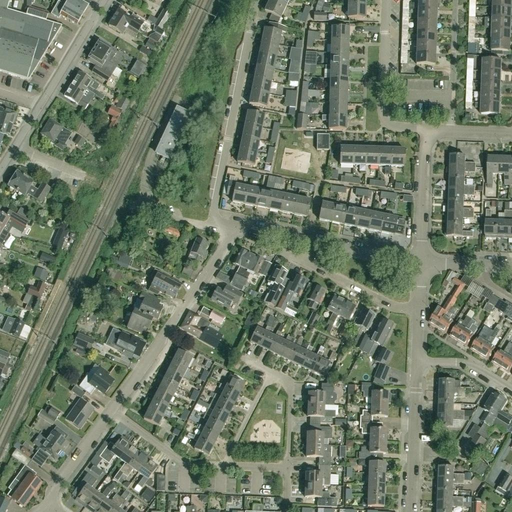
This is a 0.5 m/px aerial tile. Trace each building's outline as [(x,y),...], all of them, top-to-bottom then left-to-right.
[(0,0),(0,71),(28,80),(61,26),(45,22),(26,16),(7,10),(9,0),(0,0)] [(47,13),(30,8),(32,1),(27,0),(26,0),(26,7),(28,8),(26,16),(45,22),(47,13)] [(73,11),(82,16),(89,5),(80,0),(69,0),(67,4),(63,1),(61,4),(58,2),(54,9),(62,14),(64,9),(72,13),(73,11)] [(280,19),(286,7),(270,0),(269,0),(264,12),(271,15),(268,20),(278,23),(280,19)] [(436,0),(418,0),(418,10),(437,11),(437,9),(438,9),(439,4),(437,4),(436,0)] [(511,0),(493,0),(493,7),(511,8),(511,0)] [(323,4),(317,2),(315,10),(321,12),(323,4)] [(365,19),(366,6),(348,5),(347,18),(365,19)] [(161,31),(172,12),(163,6),(156,19),(149,15),(146,21),(154,26),(161,31)] [(302,14),(308,16),(310,9),(304,7),(302,14)] [(511,8),(493,7),(493,18),(511,19),(511,8)] [(76,25),(82,16),(73,11),(72,13),(64,9),(62,14),(54,9),(51,15),(58,19),(60,16),(76,25)] [(114,17),(130,27),(138,32),(144,22),(132,15),(131,18),(118,10),(114,17)] [(437,11),(418,10),(417,21),(436,22),(437,11)] [(308,16),(302,14),(298,12),(296,21),(305,24),(308,16)] [(326,14),(314,13),(313,21),(326,22),(326,14)] [(130,27),(114,17),(108,26),(122,34),(124,31),(135,37),(138,32),(130,27)] [(511,19),(493,18),(492,29),(511,30),(511,19)] [(417,21),(417,32),(436,32),(436,22),(417,21)] [(264,30),(261,43),(278,46),(281,34),(284,35),(286,29),(269,24),(265,30),(264,30)] [(331,28),(331,41),(349,42),(349,29),(331,28)] [(492,40),(510,41),(511,30),(492,29),(492,40)] [(417,32),(417,43),(435,43),(436,32),(417,32)] [(157,44),(160,39),(154,35),(150,37),(148,39),(157,44)] [(510,41),(492,40),(491,51),(510,52),(510,41)] [(99,41),(92,52),(116,67),(119,63),(112,59),(117,52),(99,41)] [(144,47),(153,52),(156,46),(148,41),(144,47)] [(331,41),(330,54),(348,54),(349,42),(331,41)] [(435,54),(435,43),(417,43),(413,42),(413,48),(416,48),(416,53),(435,54)] [(276,58),(278,46),(261,43),(259,55),(276,58)] [(107,82),(111,75),(117,79),(122,71),(116,68),(116,67),(92,52),(88,58),(87,61),(99,69),(95,75),(107,82)] [(434,65),(435,54),(416,53),(416,65),(434,65)] [(330,54),(330,66),(348,67),(348,54),(330,54)] [(259,55),(256,67),(273,71),(276,58),(259,55)] [(276,65),(283,66),(285,57),(277,56),(276,65)] [(304,65),(310,66),(310,65),(316,66),(316,60),(311,60),(311,58),(305,57),(304,65)] [(141,76),(147,66),(136,59),(130,68),(141,76)] [(483,71),(501,72),(502,61),(483,60),(483,71)] [(348,67),(330,66),(325,66),(325,71),(330,71),(330,79),(347,80),(348,67)] [(273,71),(256,67),(254,80),(271,83),(273,71)] [(482,82),(501,83),(501,72),(483,71),(482,82)] [(92,81),(79,73),(74,81),(92,92),(91,94),(93,95),(102,100),(104,96),(95,91),(99,85),(92,81)] [(298,75),(292,74),(288,74),(287,82),(297,83),(298,75)] [(330,79),(329,92),(347,92),(347,80),(330,79)] [(251,92),(269,95),(271,83),(254,80),(251,92)] [(91,94),(92,92),(74,81),(69,89),(64,96),(85,109),(88,103),(93,95),(91,94)] [(482,82),(482,93),(501,94),(501,83),(482,82)] [(266,108),(269,95),(251,92),(249,105),(266,108)] [(329,92),(329,104),(347,105),(347,92),(329,92)] [(482,104),(500,105),(501,94),(482,93),(482,104)] [(116,107),(125,112),(130,102),(121,98),(116,107)] [(109,104),(105,111),(114,116),(118,109),(109,104)] [(347,105),(329,104),(328,117),(346,117),(347,105)] [(481,115),(500,116),(500,105),(482,104),(475,104),(475,108),(482,109),(481,115)] [(0,121),(13,126),(16,114),(0,108),(0,121)] [(114,132),(125,113),(119,109),(115,117),(113,117),(110,122),(111,123),(108,128),(114,132)] [(188,115),(177,109),(156,153),(168,159),(188,115)] [(247,113),(245,125),(262,129),(264,116),(247,113)] [(305,116),(299,115),(297,115),(296,130),(306,130),(307,116),(305,116)] [(346,117),(328,117),(328,130),(346,131),(346,117)] [(66,147),(63,144),(70,133),(49,120),(40,135),(52,142),(51,144),(55,146),(54,146),(63,152),(66,147)] [(13,126),(0,121),(0,132),(9,136),(13,126)] [(245,125),(242,138),(259,141),(262,129),(245,125)] [(316,151),(328,151),(328,136),(316,136),(316,151)] [(81,138),(76,145),(80,148),(84,141),(81,138)] [(239,150),(257,154),(259,141),(242,138),(239,150)] [(339,165),(352,165),(353,148),(340,148),(339,165)] [(365,148),(353,148),(352,165),(365,166),(365,148)] [(378,149),(365,148),(365,166),(378,166),(378,149)] [(391,149),(378,149),(378,166),(390,167),(391,149)] [(404,150),(391,149),(390,167),(403,167),(404,150)] [(254,166),(257,154),(239,150),(237,163),(254,166)] [(492,175),(498,175),(499,156),(495,155),(495,158),(488,158),(487,189),(492,189),(492,185),(492,175)] [(448,168),(475,169),(476,164),(465,164),(465,157),(449,156),(448,168)] [(504,186),(509,186),(510,159),(503,159),(504,156),(499,156),(498,175),(505,175),(504,186)] [(448,179),(464,180),(465,174),(475,174),(475,169),(448,168),(448,179)] [(37,191),(30,186),(33,182),(17,171),(8,186),(24,196),(25,195),(27,196),(28,195),(41,204),(50,189),(42,184),(37,191)] [(464,187),(464,180),(448,179),(447,191),(474,192),(475,187),(464,187)] [(232,203),(244,205),(248,188),(235,185),(236,183),(229,182),(226,196),(233,197),(232,203)] [(260,190),(248,188),(244,205),(257,208),(260,190)] [(269,210),(273,193),(260,190),(257,208),(269,210)] [(474,194),(474,192),(447,191),(447,202),(463,203),(464,196),(474,197),(474,194)] [(281,213),(285,196),(273,193),(269,210),(281,213)] [(297,198),(285,196),(281,213),(294,215),(297,198)] [(297,198),(294,215),(307,218),(310,201),(297,198)] [(463,210),(463,203),(447,202),(446,214),(474,215),(474,210),(463,210)] [(318,220),(331,223),(335,206),(322,203),(318,220)] [(347,208),(335,206),(331,223),(343,226),(347,208)] [(360,211),(347,208),(343,226),(356,228),(360,211)] [(0,228),(8,233),(11,227),(17,230),(20,225),(25,228),(29,222),(10,211),(7,217),(0,213),(0,228)] [(360,211),(356,228),(368,231),(372,213),(360,211)] [(497,239),(497,222),(491,222),(491,211),(486,211),(485,239),(497,239)] [(504,222),(497,222),(497,239),(508,239),(509,212),(504,212),(504,222)] [(381,233),(385,216),(372,213),(368,231),(381,233)] [(473,220),(474,215),(446,214),(446,225),(462,226),(463,219),(473,220)] [(404,220),(397,219),(385,216),(381,233),(393,236),(394,233),(401,235),(404,220)] [(158,229),(178,237),(180,232),(160,224),(158,229)] [(462,226),(446,225),(445,237),(473,238),(473,233),(462,233),(462,226)] [(59,231),(53,245),(61,249),(67,234),(59,231)] [(204,260),(207,254),(204,252),(208,244),(196,239),(190,253),(195,256),(193,260),(189,259),(186,266),(195,269),(200,258),(204,260)] [(235,289),(251,256),(246,253),(246,251),(243,249),(241,251),(240,250),(233,265),(243,270),(240,275),(236,273),(232,280),(228,279),(226,284),(235,289),(235,288),(235,289)] [(39,251),(37,257),(46,260),(48,254),(39,251)] [(256,258),(251,256),(235,289),(241,291),(244,286),(247,278),(246,278),(249,272),(256,276),(263,262),(261,261),(261,258),(259,257),(256,258)] [(56,259),(49,257),(46,263),(53,266),(56,259)] [(112,264),(117,266),(120,260),(114,258),(112,264)] [(287,273),(275,267),(268,282),(274,285),(265,303),(276,308),(287,284),(282,281),(287,273)] [(113,280),(117,272),(109,268),(105,277),(113,280)] [(42,271),(39,279),(45,281),(48,274),(42,271)] [(154,280),(177,292),(181,285),(154,271),(150,279),(151,279),(154,280)] [(465,286),(469,279),(464,275),(460,282),(455,279),(452,283),(458,287),(456,289),(451,297),(443,310),(439,308),(430,322),(431,324),(431,325),(437,329),(451,307),(452,308),(457,300),(460,292),(465,286)] [(283,312),(292,293),(299,297),(306,282),(301,280),(301,278),(297,276),(296,277),(295,277),(291,285),(287,283),(287,284),(276,308),(283,312)] [(174,300),(177,292),(154,280),(151,279),(154,280),(148,291),(158,296),(160,293),(174,300)] [(473,281),(469,279),(465,286),(469,288),(473,281)] [(27,284),(24,291),(37,297),(41,290),(27,284)] [(310,302),(307,308),(313,311),(317,305),(319,306),(326,292),(321,290),(321,288),(317,287),(314,286),(307,300),(310,302)] [(237,304),(242,295),(231,289),(228,295),(217,289),(211,300),(228,309),(232,302),(237,304)] [(486,289),(481,295),(486,298),(490,291),(486,289)] [(490,291),(486,298),(490,301),(488,304),(494,308),(500,298),(494,294),(490,291)] [(133,311),(152,319),(157,320),(161,309),(157,307),(159,301),(140,293),(138,300),(136,301),(132,308),(133,311)] [(337,316),(344,301),(340,299),(340,298),(336,296),(336,297),(334,296),(326,311),(332,314),(330,319),(329,319),(327,324),(329,325),(325,333),(329,335),(330,333),(333,327),(331,327),(334,321),(337,316)] [(27,305),(25,310),(30,312),(36,299),(31,297),(28,305),(27,305)] [(350,304),(344,301),(337,316),(338,316),(348,322),(356,307),(354,306),(354,305),(351,304),(350,304)] [(506,302),(502,309),(506,311),(511,304),(506,302)] [(446,334),(453,322),(449,319),(452,315),(454,316),(457,311),(452,308),(451,307),(437,329),(446,334)] [(93,314),(84,310),(81,315),(90,320),(93,314)] [(367,340),(368,337),(363,335),(366,331),(374,316),(373,316),(372,314),(366,310),(364,312),(362,311),(355,325),(353,324),(349,330),(358,334),(360,336),(355,348),(362,351),(367,340)] [(148,330),(152,319),(133,311),(126,328),(141,334),(143,329),(148,330)] [(221,325),(225,318),(213,311),(209,318),(221,325)] [(200,339),(199,340),(215,349),(220,340),(211,335),(210,337),(204,334),(210,324),(198,317),(198,318),(190,313),(181,328),(200,339)] [(312,314),(307,325),(314,328),(319,318),(312,314)] [(450,337),(458,342),(472,320),(468,317),(464,322),(460,320),(450,337)] [(19,339),(25,324),(11,319),(10,321),(14,323),(9,335),(19,339)] [(248,327),(251,322),(245,319),(243,324),(248,327)] [(388,322),(386,323),(381,320),(374,335),(373,334),(369,341),(381,347),(392,326),(392,325),(391,324),(388,322)] [(472,320),(458,342),(467,347),(474,335),(470,333),(477,323),(472,320)] [(334,321),(331,327),(333,327),(337,330),(340,324),(334,321)] [(268,335),(271,329),(270,329),(272,325),(268,323),(264,333),(256,329),(249,343),(259,347),(266,334),(268,335)] [(348,329),(343,326),(339,335),(344,338),(348,329)] [(493,332),(479,354),(488,360),(495,348),(492,345),(498,335),(500,331),(496,328),(493,332)] [(479,354),(493,332),(489,330),(483,340),(479,337),(471,349),(479,354)] [(278,340),(281,334),(277,332),(274,337),(268,335),(266,334),(259,347),(269,352),(276,338),(278,340)] [(74,346),(88,352),(88,351),(89,352),(93,341),(78,335),(74,346)] [(138,357),(144,345),(124,335),(122,340),(127,343),(121,354),(130,358),(133,354),(138,357)] [(288,344),(291,339),(287,336),(284,342),(278,340),(276,338),(269,352),(279,357),(286,343),(288,344)] [(338,344),(328,339),(325,345),(336,350),(338,344)] [(299,349),(302,344),(297,341),(294,347),(288,344),(286,343),(279,357),(290,362),(296,348),(299,349)] [(492,363),(500,368),(511,349),(511,345),(510,344),(503,354),(499,351),(492,363)] [(88,352),(74,346),(72,345),(71,348),(76,351),(75,353),(85,357),(88,352)] [(309,355),(312,349),(307,346),(305,352),(299,349),(296,348),(290,362),(300,367),(307,353),(309,355)] [(390,354),(381,349),(374,362),(384,366),(390,354)] [(511,349),(500,368),(509,374),(511,367),(511,349)] [(0,363),(5,366),(10,355),(0,350),(0,363)] [(178,352),(173,361),(187,369),(192,359),(178,352)] [(319,360),(322,354),(318,352),(315,358),(309,355),(307,353),(300,367),(310,372),(317,359),(319,360)] [(196,370),(200,361),(194,358),(190,368),(196,370)] [(326,363),(319,360),(317,359),(310,372),(322,378),(324,375),(326,376),(333,362),(329,361),(326,363)] [(182,378),(187,369),(173,361),(168,371),(182,378)] [(85,377),(78,387),(90,396),(94,389),(103,395),(108,389),(113,382),(107,377),(108,375),(100,369),(94,365),(85,377)] [(390,369),(379,365),(374,378),(384,383),(390,369)] [(168,371),(163,381),(177,388),(182,378),(168,371)] [(225,387),(224,389),(238,396),(244,384),(230,377),(225,387)] [(172,398),(177,388),(163,381),(158,390),(172,398)] [(438,381),(438,393),(465,394),(465,393),(472,393),(472,389),(465,389),(461,389),(461,382),(438,381)] [(233,406),(238,396),(224,389),(225,387),(220,384),(217,389),(223,391),(220,397),(219,399),(233,406)] [(70,392),(80,399),(84,394),(74,387),(70,392)] [(371,398),(370,405),(387,405),(387,403),(389,401),(389,395),(387,393),(372,393),(372,387),(361,387),(361,393),(363,393),(363,398),(371,398)] [(307,394),(307,406),(323,406),(323,400),(326,400),(326,401),(329,403),(334,403),(336,401),(337,396),(334,394),(332,393),(333,389),(320,388),(320,394),(307,394)] [(167,407),(172,398),(158,390),(153,400),(167,407)] [(465,399),(465,394),(438,393),(437,404),(454,405),(454,399),(465,399)] [(491,428),(497,419),(508,426),(504,433),(509,437),(511,432),(511,418),(501,412),(507,402),(493,393),(483,410),(487,412),(481,421),(484,423),(478,433),(481,436),(488,425),(491,428)] [(228,417),(233,406),(219,399),(220,397),(215,394),(214,395),(212,399),(218,401),(215,407),(214,409),(228,417)] [(148,410),(162,417),(167,407),(153,400),(148,410)] [(208,407),(209,406),(199,400),(197,404),(207,409),(208,407)] [(79,430),(86,419),(92,410),(79,401),(65,420),(79,430)] [(454,412),(454,405),(437,404),(437,416),(464,417),(464,416),(464,412),(454,412)] [(360,417),(359,423),(371,423),(371,417),(386,418),(387,405),(370,405),(370,412),(362,411),(362,417),(360,417)] [(323,406),(307,406),(306,418),(319,418),(319,424),(331,425),(332,418),(335,418),(335,412),(323,411),(323,406)] [(214,409),(208,407),(207,409),(212,412),(209,418),(204,415),(203,417),(208,420),(222,427),(228,417),(214,409)] [(48,414),(56,420),(60,414),(51,408),(48,414)] [(56,420),(48,414),(42,410),(38,416),(44,420),(52,426),(56,420)] [(157,427),(162,417),(148,410),(143,420),(157,427)] [(464,417),(437,416),(436,428),(453,428),(453,421),(464,422),(464,417)] [(217,437),(222,427),(208,420),(203,417),(202,419),(207,422),(204,428),(203,430),(217,437)] [(371,423),(359,423),(359,430),(361,430),(361,435),(369,435),(369,442),(385,442),(386,431),(371,430),(371,423)] [(212,447),(217,437),(203,430),(204,428),(199,425),(197,429),(202,432),(199,438),(198,440),(212,447)] [(306,434),(306,446),(322,446),(322,440),(331,440),(331,429),(319,429),(319,434),(306,434)] [(52,432),(46,440),(62,453),(68,444),(52,432)] [(207,457),(212,447),(198,440),(199,438),(194,435),(192,440),(197,442),(193,450),(207,457)] [(477,456),(486,441),(477,435),(467,449),(477,456)] [(114,456),(119,460),(130,444),(130,445),(121,438),(114,447),(109,443),(107,446),(99,458),(108,464),(114,456)] [(62,453),(46,440),(39,449),(39,450),(35,455),(45,462),(49,457),(55,462),(62,453)] [(495,452),(502,447),(497,441),(491,446),(495,452)] [(385,442),(369,442),(369,448),(361,448),(360,453),(358,453),(358,459),(370,460),(370,454),(385,455),(385,442)] [(20,452),(29,459),(33,454),(31,452),(32,450),(29,447),(29,446),(25,443),(22,446),(22,447),(23,447),(20,452)] [(103,443),(95,455),(99,458),(107,446),(103,443)] [(113,479),(117,482),(138,453),(129,447),(131,445),(130,444),(119,460),(124,464),(113,479)] [(322,446),(306,446),(305,458),(318,459),(317,467),(329,468),(330,447),(322,447),(322,446)] [(138,453),(117,482),(122,475),(127,478),(133,470),(138,473),(149,458),(148,459),(145,457),(146,456),(140,452),(138,453)] [(149,458),(138,473),(143,477),(137,486),(141,489),(145,483),(150,486),(153,482),(148,479),(157,467),(148,460),(149,458)] [(488,467),(478,460),(472,470),(482,477),(488,467)] [(368,474),(384,475),(384,464),(368,463),(368,474)] [(15,493),(12,492),(8,497),(23,508),(41,484),(31,477),(34,473),(24,466),(20,472),(27,477),(15,493)] [(329,468),(317,467),(317,475),(304,475),(304,487),(320,487),(329,488),(329,482),(329,468)] [(437,468),(437,479),(464,481),(464,476),(454,475),(454,469),(437,468)] [(84,508),(95,492),(90,489),(96,481),(87,474),(76,488),(81,492),(75,501),(84,508)] [(384,475),(368,474),(368,485),(384,486),(384,475)] [(510,488),(511,488),(511,486),(511,478),(506,475),(495,493),(504,498),(506,494),(510,488)] [(165,478),(163,476),(157,476),(156,492),(164,492),(165,478)] [(464,481),(437,479),(436,491),(453,492),(453,485),(464,485),(464,481)] [(89,511),(95,511),(105,500),(111,492),(114,487),(112,485),(106,488),(100,496),(95,492),(84,508),(89,511)] [(367,496),(383,497),(384,486),(368,485),(367,496)] [(329,499),(329,494),(320,494),(320,487),(304,487),(304,498),(316,499),(316,505),(316,507),(336,508),(336,499),(329,499)] [(145,497),(152,503),(158,496),(151,490),(145,497)] [(120,498),(119,498),(109,511),(121,511),(118,509),(124,501),(130,494),(126,491),(120,498)] [(436,491),(436,502),(463,504),(463,499),(453,498),(453,492),(436,491)] [(109,511),(119,498),(116,495),(110,503),(105,500),(95,511),(109,511)] [(383,508),(383,497),(367,496),(367,507),(383,508)] [(0,511),(5,511),(10,503),(0,498),(0,511)] [(436,502),(435,511),(452,511),(452,508),(463,508),(463,504),(436,502)] [(480,511),(481,509),(481,503),(474,503),(473,511),(480,511)]
